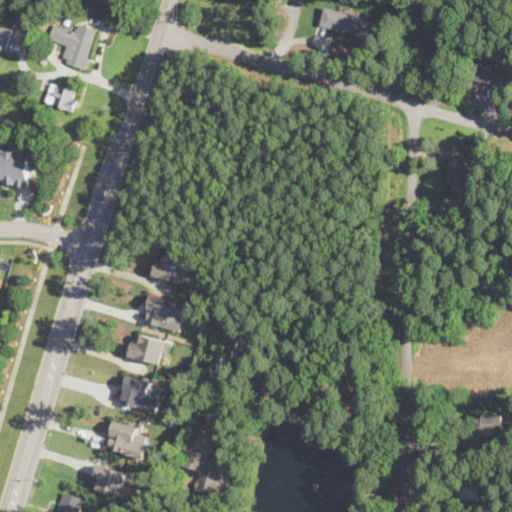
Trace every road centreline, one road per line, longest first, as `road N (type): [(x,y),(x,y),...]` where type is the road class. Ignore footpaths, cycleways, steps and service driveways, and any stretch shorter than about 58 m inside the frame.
road 1 (secondary): [(9,511),(170,0)]
road 2 (residential): [(405,511),(417,107)]
road 3 (residential): [(159,32),(511,133)]
road 4 (residential): [(406,469),(214,388)]
